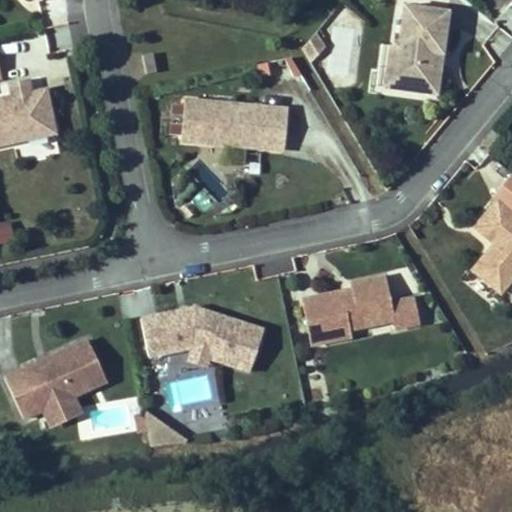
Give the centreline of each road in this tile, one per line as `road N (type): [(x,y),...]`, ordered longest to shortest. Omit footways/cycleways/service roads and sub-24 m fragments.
road 1 (residential): [(155,260),(390,210),(511,70)]
road 2 (residential): [(105,0),(155,260)]
road 3 (residential): [(0,297),(155,260)]
